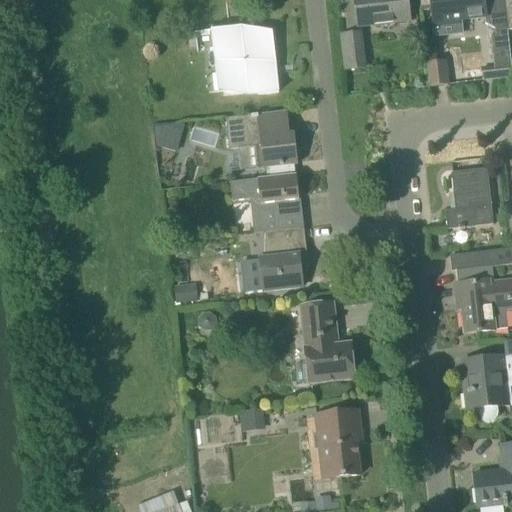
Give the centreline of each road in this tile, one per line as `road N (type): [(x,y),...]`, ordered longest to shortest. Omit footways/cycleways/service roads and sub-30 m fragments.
road 1 (residential): [(410,230),(369,234),(340,220),(314,0)]
road 2 (residential): [(441,511),(410,230)]
road 3 (residential): [(410,230),(406,131),(420,122),(511,111)]
